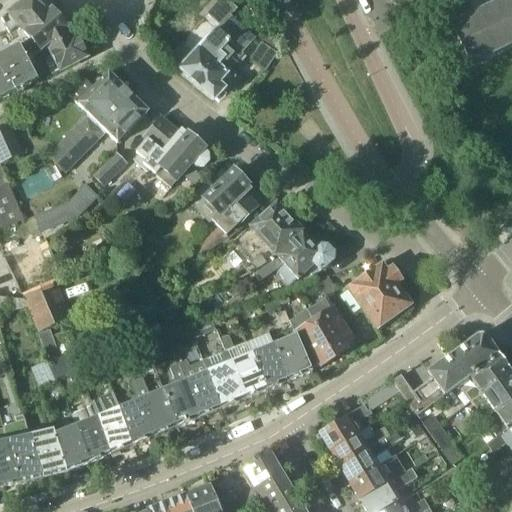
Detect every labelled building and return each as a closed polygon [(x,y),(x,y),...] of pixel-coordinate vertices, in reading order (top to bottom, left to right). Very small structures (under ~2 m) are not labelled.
[(25,33),(51,12),(40,0),(24,0),(20,4),(1,19),(12,32),(20,26),(25,33)] [(452,25),(451,25),(472,66),(473,65),(473,64),(511,44),(511,0),(491,0),(494,5),(454,25),(453,24),(452,25)] [(47,47),(67,31),(69,29),(52,11),(51,12),(25,33),(31,40),(21,45),(27,58),(42,51),(47,47)] [(180,70),(213,100),(234,78),(229,73),(236,65),(234,62),(254,40),(229,16),(180,70)] [(46,61),(53,75),(60,72),(60,73),(89,58),(77,36),(73,38),(67,31),(47,47),(53,58),(46,61)] [(264,72),(283,45),(268,35),(250,62),(264,72)] [(0,100),(38,81),(27,58),(21,45),(0,56),(0,100)] [(69,96),(89,115),(47,157),(57,167),(69,155),(128,94),(109,75),(95,90),(85,80),(69,96)] [(128,94),(69,155),(57,167),(65,174),(77,162),(100,139),(111,150),(147,113),(128,94)] [(138,156),(133,161),(148,174),(150,172),(155,176),(170,189),(174,184),(182,175),(197,188),(207,177),(196,168),(204,167),(209,162),(208,155),(203,150),(203,149),(182,131),(178,135),(161,120),(145,139),(147,141),(135,154),(138,156)] [(8,126),(0,128),(0,162),(1,164),(21,155),(8,126)] [(126,165),(116,155),(95,177),(105,186),(126,165)] [(251,189),(233,171),(194,210),(209,225),(212,221),(223,233),(235,222),(237,223),(255,206),(245,195),(251,189)] [(8,184),(0,187),(0,230),(24,222),(24,221),(23,218),(18,207),(14,196),(9,184),(8,184)] [(36,218),(42,233),(78,218),(97,198),(85,186),(69,204),(36,218)] [(251,227),(252,228),(232,245),(251,266),(245,271),(248,276),(250,274),(264,267),(302,232),(288,216),(287,216),(276,205),(251,227)] [(264,267),(250,274),(248,276),(241,280),(245,285),(255,279),(258,283),(271,278),(278,272),(289,284),(296,277),(297,279),(308,270),(314,277),(333,260),(333,254),(326,247),(321,246),(318,249),(302,232),(264,267)] [(347,289),(362,310),(397,285),(398,278),(394,272),(386,271),(382,264),(347,289)] [(328,277),(316,285),(323,295),(326,299),(337,291),(328,277)] [(362,310),(376,331),(407,309),(403,304),(404,295),(397,286),(397,285),(362,310)] [(53,290),(24,303),(27,309),(38,334),(71,320),(58,289),(53,290)] [(0,308),(2,315),(27,309),(24,303),(23,301),(0,298),(0,308)] [(324,300),(306,312),(312,321),(333,360),(342,354),(343,348),(353,342),(331,309),(330,309),(324,300)] [(295,336),(296,335),(311,369),(318,365),(324,366),(333,360),(312,321),(306,312),(289,323),(295,336)] [(214,332),(210,322),(188,330),(192,341),(214,332)] [(38,336),(40,341),(52,336),(50,331),(38,336)] [(52,336),(40,341),(45,354),(57,350),(55,344),(70,339),(67,331),(52,337),(52,336)] [(274,344),(273,345),(268,335),(247,344),(251,354),(268,391),(290,383),(274,344)] [(295,336),(274,344),(290,383),(313,373),(311,369),(296,335),(295,336)] [(268,391),(251,354),(247,344),(234,349),(229,336),(220,340),(221,342),(225,353),(229,363),(230,362),(246,400),(268,391)] [(401,394),(400,394),(416,416),(427,408),(462,383),(498,355),(485,337),(478,337),(428,373),(433,380),(412,395),(399,377),(393,381),(401,394)] [(207,372),(208,372),(224,410),(246,400),(230,362),(229,363),(225,353),(203,362),(207,372)] [(465,394),(471,402),(510,374),(507,369),(508,369),(498,355),(462,383),(469,391),(465,394)] [(67,356),(46,365),(54,382),(75,373),(67,356)] [(201,419),(224,410),(208,372),(207,372),(203,362),(189,368),(187,362),(179,365),(185,381),(201,419)] [(46,365),(31,371),(39,389),(54,382),(46,365)] [(201,419),(185,381),(179,365),(170,369),(176,385),(164,390),(179,428),(201,419)] [(511,376),(510,374),(471,402),(484,421),(495,413),(511,400),(511,376)] [(164,390),(150,396),(142,378),(134,381),(141,399),(157,437),(179,428),(164,390)] [(157,437),(141,399),(134,381),(125,385),(133,403),(119,408),(134,446),(157,437)] [(319,434),(330,451),(360,433),(360,432),(356,426),(371,417),(369,413),(399,393),(392,383),(360,404),(363,408),(319,434)] [(491,430),(497,438),(511,427),(511,400),(495,413),(497,416),(494,418),(499,425),(491,430)] [(97,417),(111,456),(134,446),(119,408),(97,417)] [(416,416),(428,433),(439,425),(427,408),(416,416)] [(97,417),(75,426),(80,438),(89,465),(111,456),(97,417)] [(15,469),(20,485),(44,479),(32,437),(29,437),(25,420),(3,428),(4,430),(15,469)] [(416,422),(407,427),(415,439),(424,434),(416,422)] [(439,425),(428,433),(441,452),(453,444),(439,425)] [(75,426),(54,435),(68,474),(89,465),(80,438),(75,426)] [(360,432),(360,433),(330,451),(340,468),(385,441),(389,437),(384,428),(374,435),(369,427),(360,432)] [(511,427),(497,438),(487,445),(493,454),(511,440),(511,427)] [(0,430),(0,489),(20,485),(15,469),(4,430),(0,430)] [(67,474),(68,474),(54,435),(53,432),(32,437),(44,479),(67,474)] [(340,468),(350,485),(381,467),(376,458),(402,443),(397,433),(389,437),(385,441),(340,468)] [(453,444),(441,452),(451,466),(463,458),(453,444)] [(218,501),(222,510),(283,474),(272,456),(242,474),(247,483),(218,501)] [(427,463),(424,457),(413,464),(416,469),(427,463)] [(350,485),(361,502),(406,475),(405,473),(401,467),(386,476),(381,467),(350,485)] [(411,470),(405,473),(406,475),(361,502),(366,511),(382,511),(401,501),(396,493),(411,484),(411,483),(417,479),(411,470)] [(447,476),(455,490),(462,486),(454,472),(447,476)] [(293,492),(283,474),(222,510),(222,511),(240,511),(258,502),(263,510),(293,492)] [(458,491),(466,503),(474,497),(465,485),(458,491)] [(219,511),(210,487),(186,497),(192,511),(219,511)] [(296,511),(303,508),(293,492),(263,510),(264,511),(296,511)] [(173,502),(166,504),(168,511),(192,511),(186,497),(183,498),(183,496),(173,500),(173,502)] [(485,511),(478,501),(470,506),(473,511),(485,511)] [(388,511),(426,511),(428,511),(429,510),(428,510),(429,510),(424,502),(407,511),(402,504),(388,511)]
